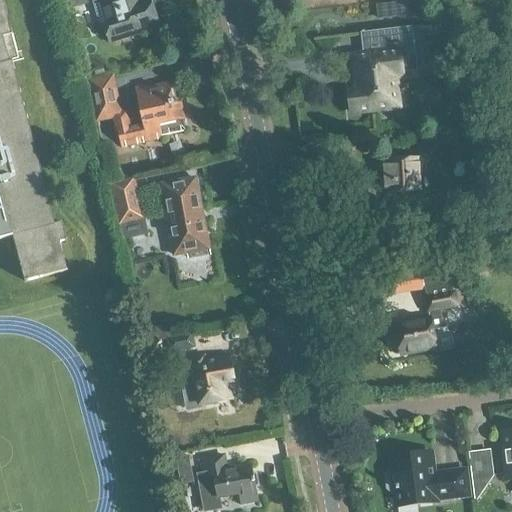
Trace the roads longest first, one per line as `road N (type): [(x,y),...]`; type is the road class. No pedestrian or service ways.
road 1 (residential): [(315,421),(229,0)]
road 2 (residential): [(511,398),(315,421)]
